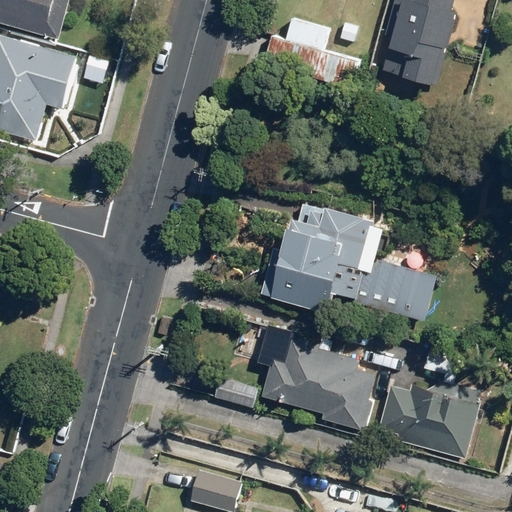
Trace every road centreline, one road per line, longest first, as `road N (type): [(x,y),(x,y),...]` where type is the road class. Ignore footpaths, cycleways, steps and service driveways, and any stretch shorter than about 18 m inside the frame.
road 1 (tertiary): [(69,511),(140,245)]
road 2 (tertiary): [(140,245),(207,0)]
road 3 (residential): [(0,209),(140,245)]
